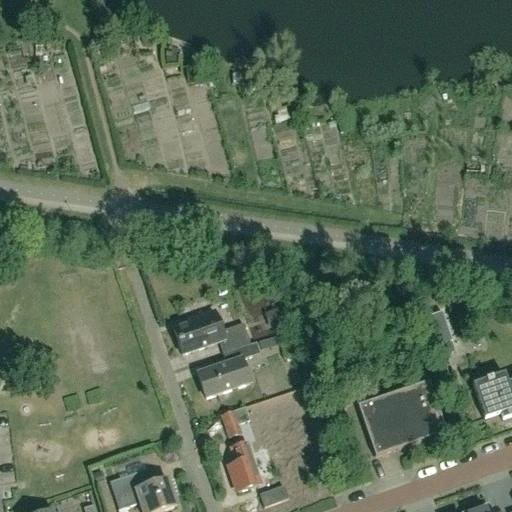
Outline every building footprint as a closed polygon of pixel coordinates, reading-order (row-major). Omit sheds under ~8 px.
[(259,115),(258,86),(233,87),(234,116),(259,115)] [(442,144),(464,145),(465,112),(443,111),(442,144)] [(275,310),(266,314),(271,329),(281,326),(275,310)] [(437,314),(427,318),(437,348),(451,343),(441,313),(437,314)] [(190,326),(173,332),(182,357),(218,344),(222,356),(249,348),(242,327),(219,334),(213,315),(188,324),(190,326)] [(225,367),(197,377),(206,401),(249,386),(241,362),(258,356),(255,346),(249,348),(222,356),(225,367)] [(502,376),(472,387),(484,423),(486,423),(486,422),(498,417),(501,424),(504,423),(503,422),(511,419),(511,382),(505,385),(502,376)] [(357,408),(374,459),(445,435),(428,384),(357,408)] [(465,387),(457,390),(463,406),(470,403),(465,387)] [(244,410),(220,418),(228,441),(241,437),(238,428),(249,424),(244,410)] [(244,446),(231,450),(237,465),(228,468),(238,496),(259,488),(244,446)] [(138,477),(146,474),(145,473),(109,486),(118,511),(120,511),(138,506),(140,511),(167,511),(176,509),(167,483),(143,491),(138,477)] [(283,488),(259,497),(264,511),(288,502),(283,488)]
